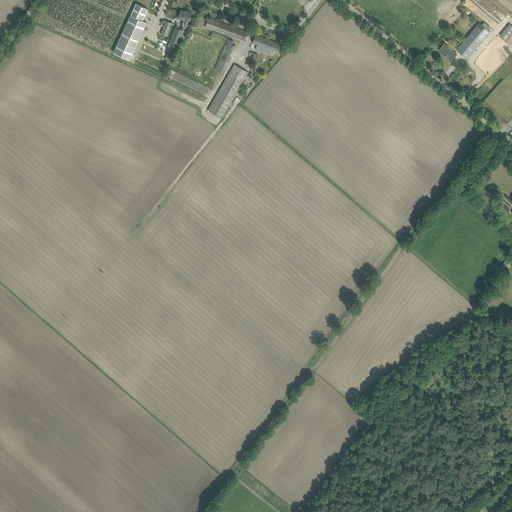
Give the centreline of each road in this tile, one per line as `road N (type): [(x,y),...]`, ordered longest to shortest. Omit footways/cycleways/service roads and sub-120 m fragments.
road 1 (track): [(493,125),(202,511)]
road 2 (unclassified): [(511,141),(345,0)]
road 3 (unclassified): [(322,0),(296,28),(209,0)]
